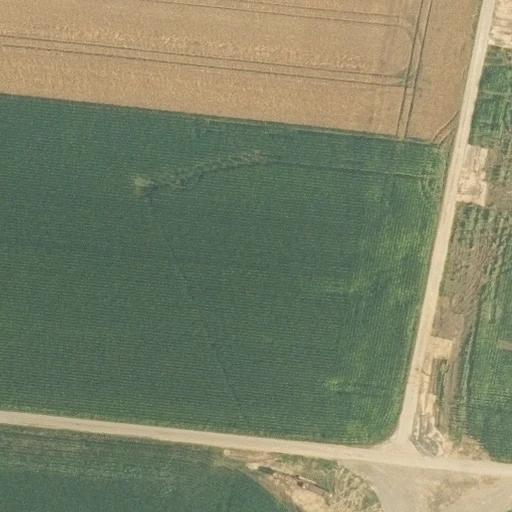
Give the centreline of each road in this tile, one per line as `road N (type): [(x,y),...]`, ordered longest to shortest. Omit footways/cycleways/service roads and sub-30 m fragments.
road 1 (track): [(491,0),(396,511)]
road 2 (unclassified): [(511,474),(0,420)]
